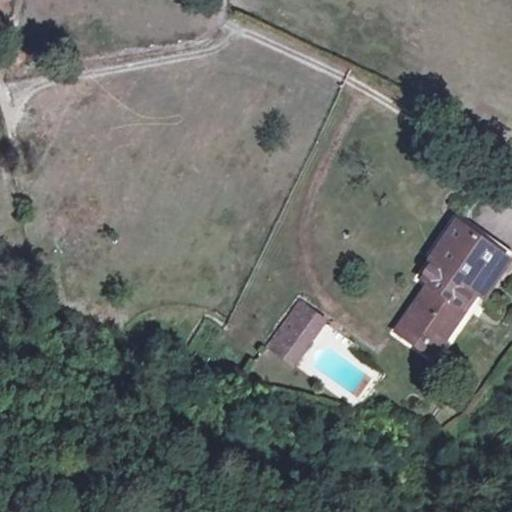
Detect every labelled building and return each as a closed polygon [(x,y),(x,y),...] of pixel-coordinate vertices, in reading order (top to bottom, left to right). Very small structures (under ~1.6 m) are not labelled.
[(480,294),(506,256),(460,224),(422,279),(431,285),(398,332),(425,352),(431,345),(440,351),(480,294)] [(511,261),(511,260),(506,256),(480,294),(486,298),(511,261)] [(297,333),(310,311),(302,305),(274,348),(297,365),(312,343),(297,333)] [(310,311),(297,333),(312,343),(327,323),(310,311)] [(435,358),(440,351),(431,345),(425,352),(435,358)]
